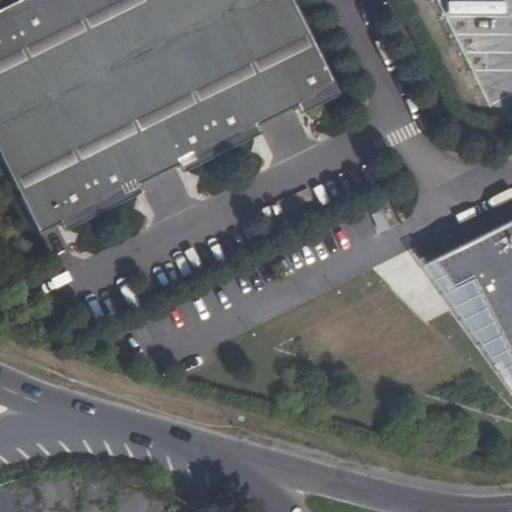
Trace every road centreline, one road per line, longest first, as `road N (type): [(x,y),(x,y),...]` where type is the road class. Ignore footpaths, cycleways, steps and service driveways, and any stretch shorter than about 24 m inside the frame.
road 1 (secondary): [(450,511),(236,468)]
road 2 (secondary): [(236,468),(179,439),(110,424)]
